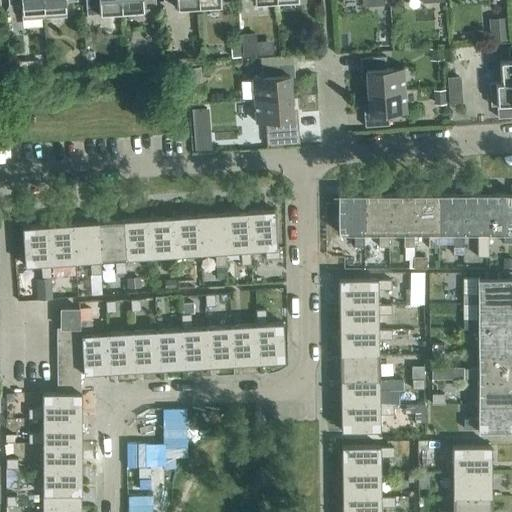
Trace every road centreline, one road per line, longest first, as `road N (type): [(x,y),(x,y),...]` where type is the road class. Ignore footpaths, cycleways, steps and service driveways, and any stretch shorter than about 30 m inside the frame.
road 1 (residential): [(113,511),(111,435),(122,408),(155,397),(293,396),(311,376),(303,156)]
road 2 (residential): [(0,177),(303,156)]
road 3 (residential): [(336,154),(511,143)]
